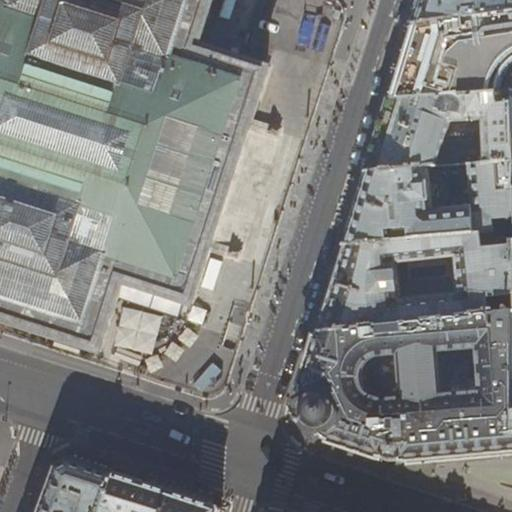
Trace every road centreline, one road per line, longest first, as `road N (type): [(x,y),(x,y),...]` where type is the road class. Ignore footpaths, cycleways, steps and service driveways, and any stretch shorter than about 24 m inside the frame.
road 1 (residential): [(255,467),(265,406),(392,0)]
road 2 (secondary): [(47,403),(255,467)]
road 3 (secondary): [(255,467),(384,511)]
